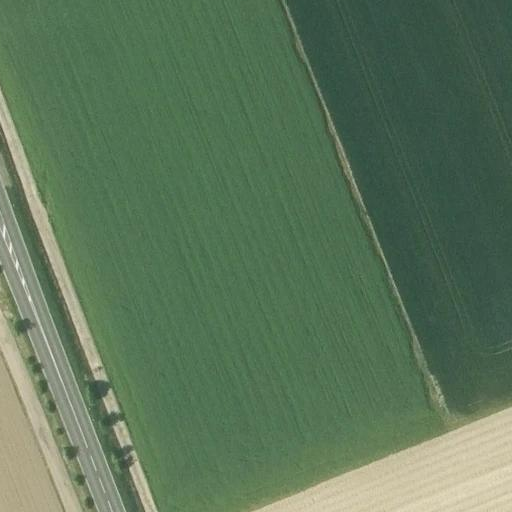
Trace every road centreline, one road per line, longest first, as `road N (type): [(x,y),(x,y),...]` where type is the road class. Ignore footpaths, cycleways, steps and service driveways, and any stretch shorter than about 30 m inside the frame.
road 1 (track): [(0,105),(154,511)]
road 2 (tertiary): [(110,511),(0,228)]
road 3 (track): [(0,326),(72,511)]
